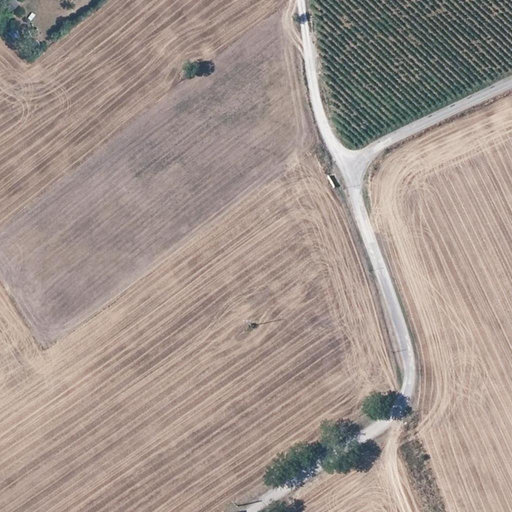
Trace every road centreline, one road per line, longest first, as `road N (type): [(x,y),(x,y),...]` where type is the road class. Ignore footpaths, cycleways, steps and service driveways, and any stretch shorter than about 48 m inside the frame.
road 1 (unclassified): [(343,162),(405,352),(403,408),(243,511)]
road 2 (unclassified): [(343,162),(511,78)]
road 3 (track): [(301,0),(322,130),(343,162)]
road 4 (track): [(441,511),(405,397)]
